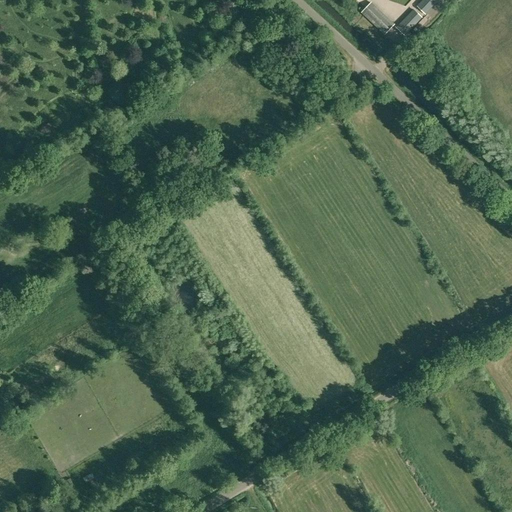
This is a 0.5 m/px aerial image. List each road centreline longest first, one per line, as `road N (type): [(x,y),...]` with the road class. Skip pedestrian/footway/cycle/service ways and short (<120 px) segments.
road 1 (unclassified): [(197,511),(511,321)]
road 2 (unclassified): [(511,200),(296,0)]
